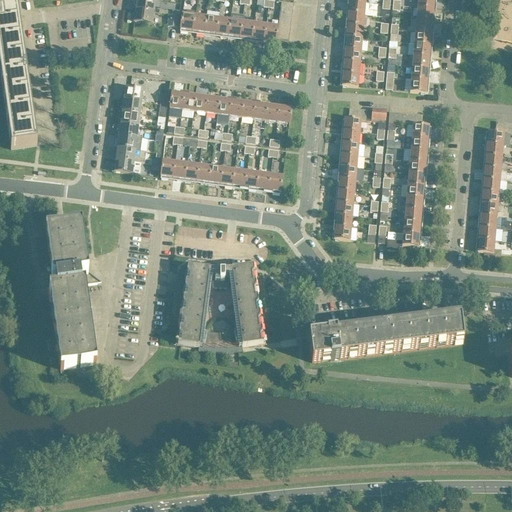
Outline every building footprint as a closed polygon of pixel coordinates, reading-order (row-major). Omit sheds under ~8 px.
[(33,147),(16,33),(15,26),(16,26),(17,25),(18,23),(17,20),(16,18),(15,17),(14,17),(11,0),(0,0),(0,75),(11,150),(11,151),(36,147),(33,147)] [(154,14),(155,3),(137,0),(134,0),(134,7),(136,8),(136,12),(154,14)] [(435,7),(435,0),(414,0),(413,9),(417,9),(433,11),(434,7),(435,7)] [(364,17),(365,5),(349,4),(349,8),(347,8),(346,15),(364,17)] [(383,6),(382,18),(389,19),(390,7),(383,6)] [(433,15),(433,11),(417,9),(416,21),(434,23),(435,15),(433,15)] [(152,26),(154,14),(136,12),(135,16),(133,16),(132,23),(134,23),(134,24),(152,26)] [(363,29),(364,17),(346,15),(346,23),(347,24),(347,28),(363,29)] [(192,33),(194,17),(182,16),(180,32),(180,33),(188,34),(188,33),(192,33)] [(177,30),(179,18),(172,17),(170,29),(177,30)] [(204,36),(206,19),(194,17),(192,33),(196,34),(196,35),(204,36)] [(216,36),(218,21),(206,19),(204,36),(211,38),(212,36),(216,36)] [(392,19),(391,31),(398,32),(399,20),(392,19)] [(227,40),(230,22),(218,21),(216,36),(220,37),(220,39),(227,40)] [(433,31),(434,23),(416,21),(414,33),(431,35),(431,31),(433,31)] [(239,40),(242,24),(230,22),(227,40),(235,41),(235,39),(239,40)] [(251,43),(254,25),(242,24),(239,40),(244,40),(244,42),(251,43)] [(264,43),(266,27),(254,25),(251,43),(259,44),(259,43),(264,43)] [(275,45),(276,41),(277,35),(277,28),(266,27),(264,43),(267,44),(267,45),(275,46),(275,45)] [(362,41),(363,29),(347,28),(347,32),(345,32),(344,40),(362,41)] [(400,44),(401,32),(398,32),(391,31),(390,43),(400,44)] [(431,39),(431,35),(414,33),(413,46),(432,47),(432,39),(431,39)] [(361,53),(362,41),(344,40),(343,48),(345,48),(345,52),(361,53)] [(389,50),(389,55),(396,56),(396,51),(397,44),(390,43),(389,50)] [(431,55),(432,47),(413,46),(412,57),(429,59),(429,55),(431,55)] [(360,65),(361,53),(345,52),(344,56),(343,56),(342,63),(360,65)] [(429,63),(429,59),(412,57),(411,69),(430,71),(430,63),(429,63)] [(359,77),(360,65),(342,63),(341,72),(343,72),(343,76),(359,77)] [(394,68),(388,68),(387,68),(386,79),(394,80),(394,75),(394,68)] [(429,79),(430,71),(411,69),(410,81),(427,83),(427,79),(429,79)] [(358,89),(359,77),(343,76),(342,80),(341,80),(340,87),(341,87),(341,88),(358,89)] [(393,92),(394,80),(386,79),(385,92),(393,92)] [(426,87),(427,83),(410,81),(409,94),(426,95),(427,95),(428,87),(426,87)] [(141,104),(143,92),(125,90),(124,94),(122,94),(121,102),(141,104)] [(181,112),(184,96),(180,95),(180,94),(172,93),(172,94),(171,94),(169,111),(181,112)] [(167,107),(169,95),(161,94),(160,107),(167,107)] [(194,114),(196,96),(188,95),(188,96),(184,96),(181,112),(194,114)] [(205,115),(208,99),(204,99),(204,97),(196,96),(194,114),(205,115)] [(217,117),(219,99),(212,98),(212,100),(208,99),(205,115),(217,117)] [(217,117),(216,126),(228,128),(230,119),(232,103),(227,102),(228,100),(219,99),(217,117)] [(241,120),(244,102),(236,101),(236,103),(232,103),(230,119),(239,120),(237,134),(240,134),(241,120)] [(140,116),(141,104),(121,102),(120,109),(122,110),(122,114),(140,116)] [(253,122),(255,106),(251,105),(251,103),(244,102),(241,120),(253,122)] [(265,123),(268,106),(260,105),(259,106),(255,106),(253,122),(265,123)] [(277,125),(279,109),(275,108),(275,107),(268,106),(265,123),(277,125)] [(160,107),(158,119),(166,120),(167,107),(160,107)] [(289,126),(291,110),(291,109),(283,108),(283,109),(279,109),(277,125),(289,126)] [(385,125),(386,114),(386,113),(372,112),(371,123),(378,124),(385,125)] [(138,128),(140,116),(122,114),(121,118),(119,118),(118,125),(138,128)] [(164,132),(166,120),(158,119),(157,130),(164,132)] [(359,122),(354,122),(348,121),(344,121),(344,122),(342,122),(342,129),(344,129),(343,133),(360,135),(363,135),(363,130),(360,130),(361,122),(359,122)] [(137,140),(138,128),(118,125),(117,133),(119,133),(118,138),(137,140)] [(422,128),(416,127),(413,127),(412,139),(428,140),(428,136),(430,137),(430,129),(429,129),(422,128)] [(156,136),(155,142),(162,143),(163,137),(164,132),(157,130),(156,136)] [(359,147),(360,135),(343,133),(343,138),(341,137),(340,145),(359,147)] [(504,135),(501,135),(495,134),(488,134),(486,134),(485,142),(487,142),(487,146),(503,148),(504,135)] [(238,144),(239,138),(232,137),(232,136),(227,136),(226,143),(238,144)] [(393,150),(394,143),(395,138),(387,137),(386,150),(393,150)] [(141,150),(142,141),(142,140),(137,140),(118,138),(118,142),(116,141),(115,149),(140,153),(141,150)] [(250,146),(251,139),(246,138),(246,139),(239,138),(238,144),(250,146)] [(189,148),(190,141),(179,139),(178,147),(189,148)] [(251,139),(250,146),(255,147),(262,147),(263,140),(256,139),(251,139)] [(427,144),(428,140),(412,139),(410,151),(428,153),(429,145),(427,144)] [(201,150),(202,142),(190,141),(189,148),(201,150)] [(161,155),(162,143),(155,142),(154,148),(157,148),(156,155),(161,155)] [(358,159),(359,147),(340,145),(340,153),(341,153),(341,157),(358,159)] [(502,159),(503,148),(487,146),(486,150),(485,150),(484,158),(502,159)] [(376,148),(375,160),(382,161),(383,149),(376,148)] [(115,149),(114,157),(115,157),(115,162),(134,164),(144,165),(146,153),(140,153),(115,149)] [(427,160),(428,153),(410,151),(409,163),(425,164),(426,160),(427,160)] [(161,155),(156,155),(154,154),(153,161),(152,166),(159,167),(161,155)] [(357,171),(358,159),(341,157),(341,161),(339,161),(338,169),(357,171)] [(501,172),(502,159),(484,158),(483,166),(485,166),(485,170),(501,172)] [(133,176),(134,164),(115,162),(114,165),(113,165),(112,173),(113,173),(113,174),(133,176)] [(173,180),(175,164),(163,162),(160,179),(161,179),(161,180),(169,181),(169,180),(173,180)] [(425,168),(425,164),(409,163),(408,175),(426,177),(427,168),(425,168)] [(185,183),(187,165),(175,164),(173,180),(177,181),(177,182),(185,183)] [(197,183),(199,167),(187,165),(185,183),(192,184),(192,183),(197,183)] [(208,187),(211,168),(199,167),(197,183),(201,184),(200,186),(208,187)] [(221,186),(223,170),(211,168),(208,187),(216,188),(216,186),(221,186)] [(355,183),(357,171),(338,169),(338,177),(340,177),(339,181),(355,183)] [(232,190),(234,172),(223,170),(221,186),(225,187),(224,189),(232,190)] [(500,184),(501,172),(485,170),(484,174),(482,174),(482,182),(500,184)] [(244,189),(246,173),(234,172),(232,190),(240,191),(240,189),(244,189)] [(256,193),(258,175),(246,173),(244,189),(248,190),(248,192),(256,193)] [(268,193),(270,176),(258,175),(256,193),(264,194),(264,192),(268,193)] [(425,184),(426,177),(408,175),(407,187),(423,188),(424,184),(425,184)] [(280,194),(282,178),(270,176),(268,193),(272,193),(272,195),(279,196),(280,194)] [(354,194),(355,183),(339,181),(339,185),(337,185),(336,193),(354,194)] [(499,196),(500,184),(482,182),(481,190),(483,190),(483,194),(499,196)] [(389,197),(390,185),(383,185),(382,197),(389,197)] [(423,192),(423,188),(407,187),(406,199),(424,200),(424,192),(423,192)] [(353,207),(354,194),(336,193),(336,201),(337,201),(337,205),(353,207)] [(498,207),(499,196),(483,194),(482,198),(480,198),(480,206),(498,207)] [(423,208),(424,200),(406,199),(405,211),(421,212),(421,208),(423,208)] [(335,209),(334,217),(352,219),(358,219),(359,207),(353,207),(337,205),(337,210),(335,209)] [(497,219),(498,207),(480,206),(479,214),(481,214),(481,218),(497,219)] [(421,216),(421,212),(405,211),(404,223),(422,224),(423,217),(421,216)] [(351,231),(352,219),(334,217),(334,225),(335,225),(335,229),(351,231)] [(495,231),(497,219),(481,218),(480,222),(478,222),(478,230),(495,231)] [(421,232),(422,224),(404,223),(403,235),(419,236),(419,232),(421,232)] [(88,277),(86,261),(81,228),(45,233),(52,281),(48,282),(61,372),(96,367),(85,287),(100,285),(88,277)] [(350,243),(351,231),(335,229),(335,233),(333,233),(332,240),(334,241),(350,243)] [(494,243),(495,231),(478,230),(477,238),(479,238),(479,242),(494,243)] [(385,246),(386,233),(379,233),(378,245),(385,246)] [(419,240),(419,236),(403,235),(402,243),(387,242),(386,252),(399,253),(399,247),(418,249),(418,248),(420,248),(420,240),(419,240)] [(494,251),(494,243),(479,242),(478,246),(476,246),(476,253),(477,253),(477,254),(484,255),(483,261),(500,262),(501,252),(494,251)] [(242,354),(241,349),(265,346),(264,336),(262,336),(255,284),(253,269),(231,272),(228,272),(212,272),(209,272),(188,269),(179,337),(177,336),(175,346),(199,350),(198,354),(214,356),(226,356),(242,354)] [(463,345),(460,323),(460,320),(309,338),(312,364),(312,363),(463,345)]
